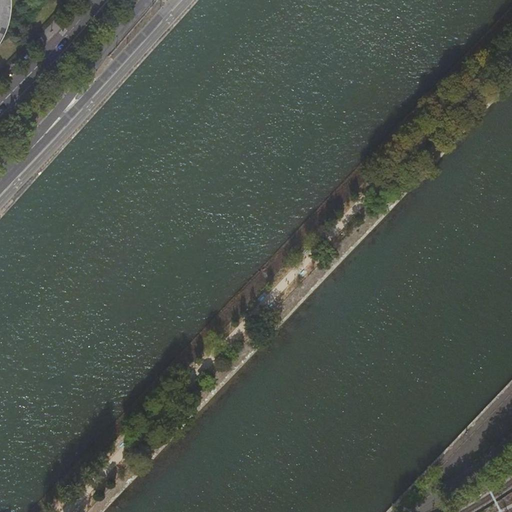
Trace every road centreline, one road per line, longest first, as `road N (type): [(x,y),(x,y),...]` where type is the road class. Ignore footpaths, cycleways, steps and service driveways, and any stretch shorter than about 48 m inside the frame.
road 1 (primary): [(33,146),(174,0)]
road 2 (primary): [(33,146),(148,0)]
road 3 (primary): [(90,7),(0,104)]
